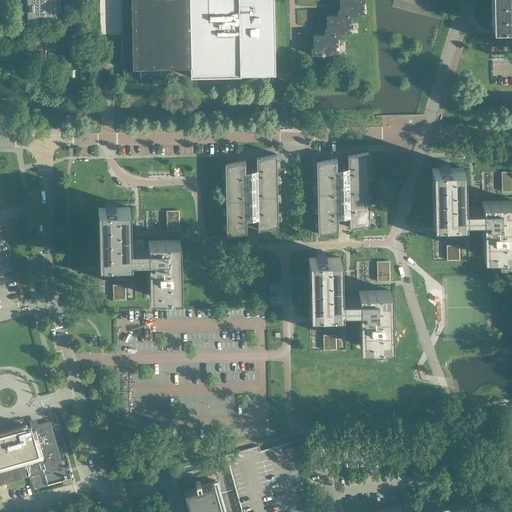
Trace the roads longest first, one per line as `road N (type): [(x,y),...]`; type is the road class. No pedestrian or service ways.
road 1 (unclassified): [(113,511),(50,285),(40,142)]
road 2 (unclassified): [(107,139),(426,132)]
road 3 (residential): [(107,139),(113,167),(125,179),(195,184),(208,247),(285,245)]
road 4 (residential): [(392,242),(420,330),(460,413)]
road 5 (residential): [(426,132),(465,0)]
road 6 (residential): [(264,355),(287,354),(285,245)]
